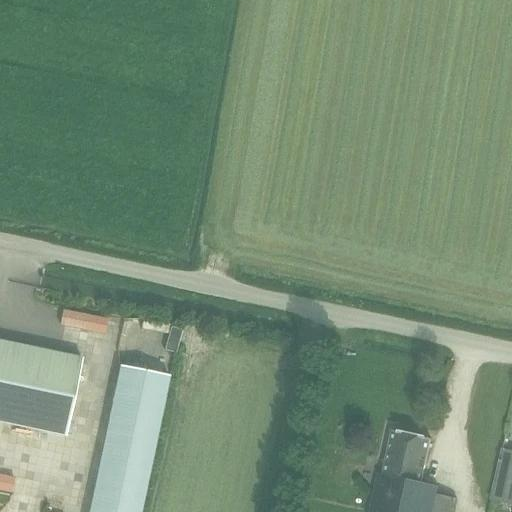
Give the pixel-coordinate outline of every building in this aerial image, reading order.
[(39,301),(36,317),(81,326),(84,310),(39,301)] [(0,423),(65,437),(82,359),(0,340),(0,423)] [(120,367),(89,511),(140,511),(169,379),(169,377),(120,367)] [(379,474),(369,511),(455,511),(458,500),(438,495),(439,488),(422,484),(432,440),(392,433),(383,475),(379,474)] [(511,451),(503,450),(491,501),(511,506),(511,451)]
